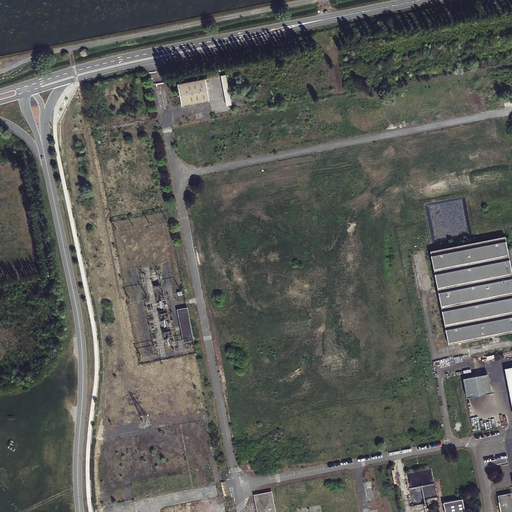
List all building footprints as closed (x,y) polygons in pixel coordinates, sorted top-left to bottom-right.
[(231,104),(226,74),(221,75),(226,105),(231,104)] [(205,78),(178,84),(183,106),(210,100),(205,78)] [(458,340),(467,338),(511,329),(511,267),(509,253),(505,235),(430,251),(449,342),(458,340)] [(188,308),(178,310),(184,343),(194,341),(188,308)] [(489,373),(464,378),(468,396),(492,391),(489,373)] [(509,511),(505,486),(492,488),(496,511),(509,511)] [(249,497),(252,511),(269,511),(265,494),(249,497)] [(456,497),(437,500),(439,511),(444,511),(458,510),(456,497)]
